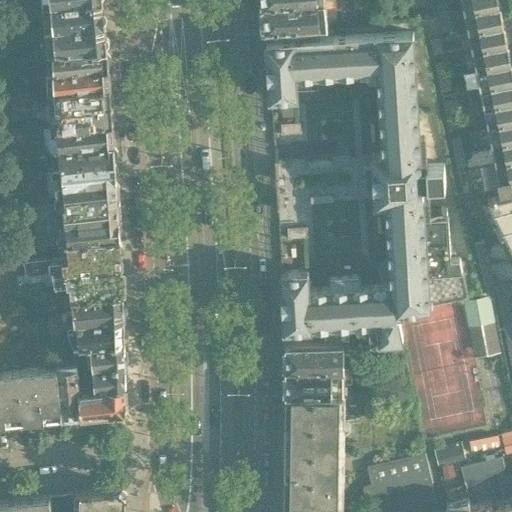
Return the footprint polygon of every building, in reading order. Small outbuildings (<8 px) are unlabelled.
[(102,0),(40,0),(43,25),(105,18),(102,0)] [(326,0),(262,0),(265,25),(329,21),(326,0)] [(498,0),(461,0),(464,12),(499,5),(498,0)] [(446,2),(437,3),(440,17),(449,15),(446,2)] [(499,5),(464,12),(468,31),(503,24),(499,5)] [(449,15),(440,17),(443,31),(452,29),(449,15)] [(105,18),(43,25),(46,49),(107,43),(105,18)] [(503,24),(468,31),(472,50),(507,43),(503,24)] [(468,296),(461,256),(452,257),(447,204),(429,205),(429,196),(428,183),(445,182),(444,162),(423,164),(421,131),(414,131),(409,76),(414,75),(413,65),(406,65),(406,53),(412,53),(413,54),(412,34),(410,34),(409,32),(267,39),(270,96),(297,94),(296,88),(318,87),(317,74),(352,71),(352,76),(354,80),(362,79),(363,75),(363,71),(378,70),(383,152),(372,152),(375,202),(386,201),(391,283),(361,284),(360,274),(329,276),(329,286),(309,287),(308,269),(281,270),(285,326),(334,323),(355,322),(371,321),(372,338),(379,338),(379,339),(403,338),(397,311),(468,296)] [(430,39),(433,53),(443,51),(440,37),(430,39)] [(107,43),(46,49),(40,50),(42,70),(108,63),(107,43)] [(507,43),(472,50),(476,69),(511,62),(507,43)] [(445,61),(435,63),(438,77),(447,75),(445,61)] [(511,65),(511,62),(476,69),(480,88),(511,81),(511,65)] [(108,63),(42,70),(44,88),(110,81),(108,63)] [(447,75),(438,77),(441,91),(450,89),(447,75)] [(110,81),(44,88),(48,125),(113,119),(110,81)] [(511,81),(480,88),(484,107),(511,100),(511,81)] [(452,99),(443,101),(446,114),(455,112),(452,99)] [(511,100),(484,107),(488,126),(511,120),(511,100)] [(455,112),(446,114),(449,128),(458,127),(455,112)] [(113,119),(48,125),(50,144),(114,137),(113,119)] [(511,120),(488,126),(492,144),(511,140),(511,120)] [(281,123),(282,134),(301,133),(300,122),(281,123)] [(460,136),(451,138),(454,152),(463,150),(460,136)] [(114,137),(50,144),(52,163),(115,156),(114,137)] [(511,140),(492,144),(496,163),(511,159),(511,140)] [(463,150),(454,152),(457,166),(466,164),(463,150)] [(118,196),(115,156),(52,163),(53,171),(46,171),(48,194),(55,194),(56,202),(118,196)] [(511,236),(511,159),(496,163),(502,194),(488,197),(508,237),(511,236)] [(118,196),(56,202),(24,205),(28,244),(64,240),(120,235),(118,196)] [(307,226),(287,227),(288,237),(307,236),(307,226)] [(120,235),(64,240),(65,255),(25,259),(26,272),(121,262),(120,235)] [(484,239),(475,242),(485,283),(494,281),(484,239)] [(26,272),(17,273),(18,286),(68,281),(69,292),(123,288),(121,262),(26,272)] [(511,307),(511,308),(506,283),(496,285),(511,365),(511,307)] [(123,288),(69,292),(64,293),(65,301),(72,300),(73,316),(124,312),(123,288)] [(465,300),(470,324),(493,319),(489,296),(465,300)] [(124,312),(73,316),(73,317),(66,317),(67,330),(71,343),(85,342),(125,338),(124,312)] [(355,322),(334,323),(335,333),(356,332),(355,322)] [(125,338),(85,342),(87,366),(91,365),(92,384),(126,381),(125,338)] [(343,340),(285,342),(286,393),(289,393),(340,392),(344,392),(343,340)] [(79,411),(76,386),(80,386),(77,358),(57,360),(57,364),(62,413),(79,411)] [(0,419),(62,413),(57,364),(0,370),(0,419)] [(126,401),(126,381),(92,384),(80,386),(76,386),(79,411),(121,407),(126,401)] [(332,511),(344,509),(343,508),(345,394),(340,394),(340,392),(289,393),(286,393),(283,511),(332,511)] [(498,433),(469,439),(471,449),(500,443),(498,433)] [(461,441),(434,448),(438,463),(465,456),(461,441)] [(432,481),(425,452),(367,465),(371,484),(363,486),(365,497),(395,490),(431,481),(432,481)] [(461,465),(466,486),(504,466),(502,455),(461,465)] [(447,464),(441,465),(444,478),(455,475),(453,466),(448,467),(447,464)] [(434,494),(431,481),(395,490),(399,504),(434,494)] [(120,486),(74,491),(72,511),(124,511),(126,491),(120,486)] [(51,511),(50,494),(0,498),(0,511),(51,511)] [(447,501),(448,508),(448,511),(472,511),(470,503),(459,505),(458,498),(446,500),(447,501)] [(511,511),(511,498),(492,503),(491,498),(470,503),(472,511),(511,511)]
